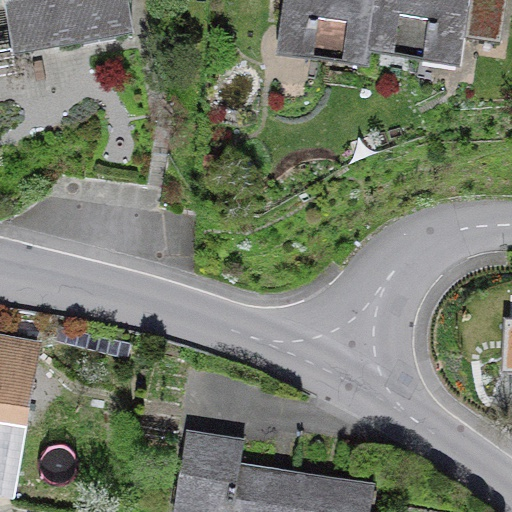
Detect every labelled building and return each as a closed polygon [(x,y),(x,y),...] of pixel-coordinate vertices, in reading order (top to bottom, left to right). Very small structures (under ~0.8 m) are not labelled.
[(128,0),(0,0),(0,19),(14,83),(141,54),(128,0)] [(360,72),(364,45),(370,0),(280,0),(272,59),(360,72)] [(370,0),(364,45),(462,59),(470,0),(370,0)] [(163,127),(93,112),(80,175),(149,190),(163,127)] [(54,350),(0,342),(0,462),(35,468),(54,350)] [(396,511),(397,509),(194,469),(185,511),(396,511)]
